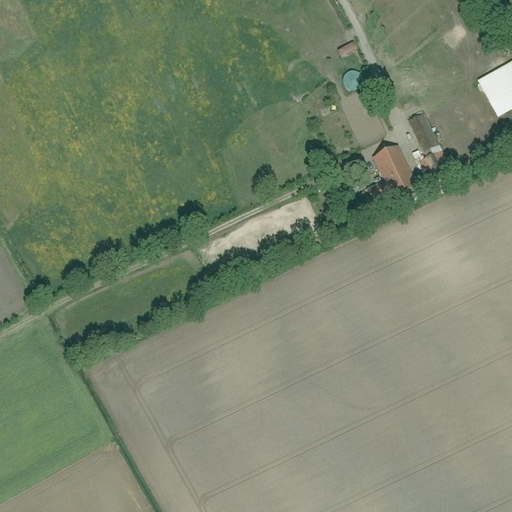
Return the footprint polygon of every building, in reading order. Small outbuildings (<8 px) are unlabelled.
[(338,56),(341,63),(357,55),(353,48),(338,56)] [(340,86),(344,93),(354,96),(360,92),(362,83),(359,77),(350,74),(342,78),(340,86)] [(418,120),(407,126),(424,156),(434,151),(418,120)] [(395,146),(369,160),(381,182),(361,192),(370,209),(396,196),(398,201),(418,191),(395,146)] [(323,152),(311,156),(315,169),(327,165),(323,152)] [(435,156),(423,162),(432,180),(444,173),(435,156)]
